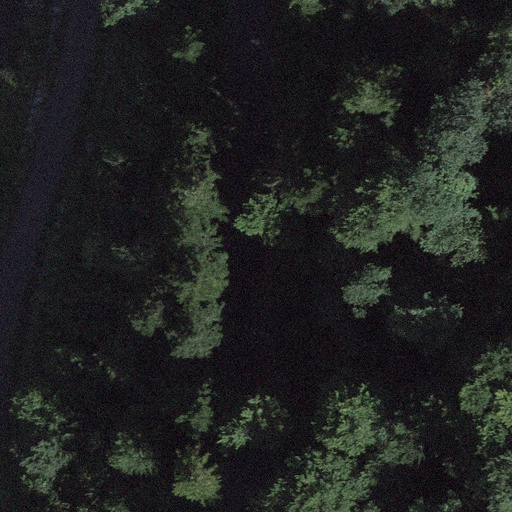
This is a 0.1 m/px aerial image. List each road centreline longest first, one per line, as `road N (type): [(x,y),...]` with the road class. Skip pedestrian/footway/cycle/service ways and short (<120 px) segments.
road 1 (unclassified): [(255,0),(240,511)]
road 2 (unclassified): [(0,342),(81,0)]
